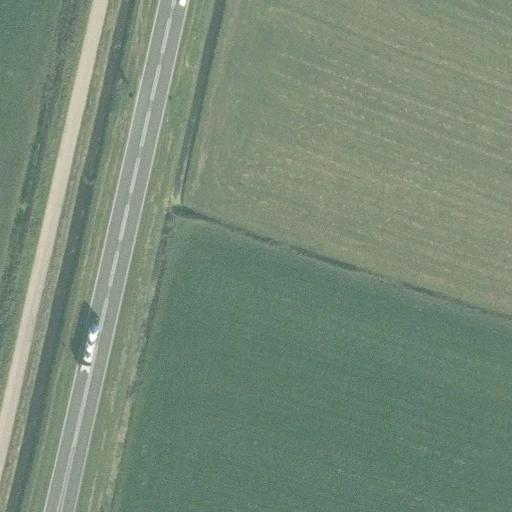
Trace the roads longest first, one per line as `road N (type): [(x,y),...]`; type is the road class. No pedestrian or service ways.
road 1 (trunk): [(58,511),(173,0)]
road 2 (unclassified): [(0,440),(102,0)]
